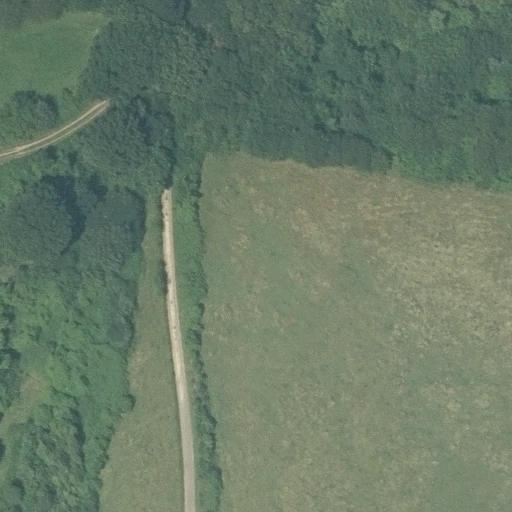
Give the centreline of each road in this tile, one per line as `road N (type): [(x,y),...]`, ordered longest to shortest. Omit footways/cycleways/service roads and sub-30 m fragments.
road 1 (unclassified): [(189,511),(158,57),(127,0)]
road 2 (track): [(0,151),(60,130),(108,100),(162,45),(190,0)]
